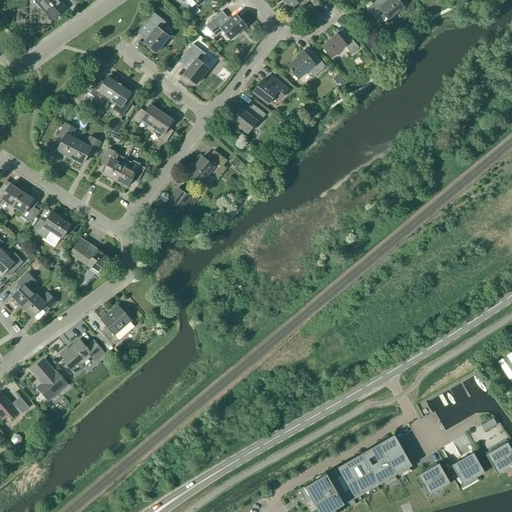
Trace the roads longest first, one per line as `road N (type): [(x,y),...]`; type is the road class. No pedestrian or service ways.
road 1 (residential): [(410,415),(280,490),(269,511)]
road 2 (residential): [(26,350),(124,277),(126,232)]
road 3 (secondary): [(254,450),(386,374)]
road 4 (secondary): [(386,374),(511,294)]
road 5 (residential): [(0,162),(13,162),(126,232)]
road 6 (residential): [(126,232),(210,118)]
road 7 (residential): [(0,52),(29,61),(115,0)]
road 8 (secondary): [(254,450),(147,511)]
